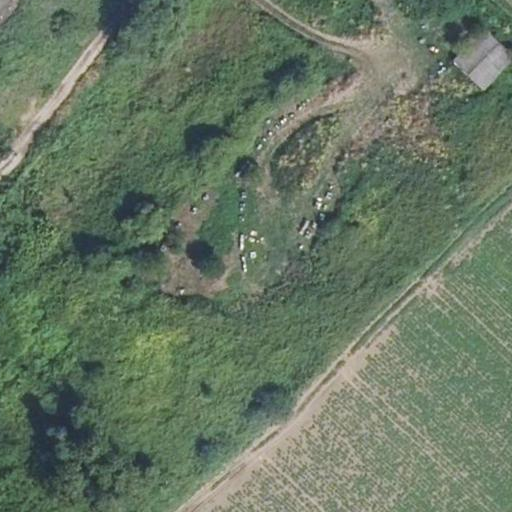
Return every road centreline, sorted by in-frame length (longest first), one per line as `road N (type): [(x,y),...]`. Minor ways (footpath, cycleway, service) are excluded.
road 1 (track): [(192,511),(511,199)]
road 2 (track): [(0,173),(138,0)]
